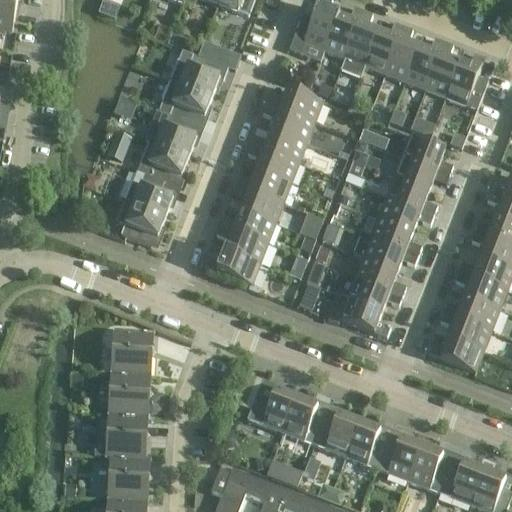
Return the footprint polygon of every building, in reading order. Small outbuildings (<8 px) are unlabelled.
[(0,0),(0,34),(12,37),(18,3),(0,0)] [(161,0),(183,9),(186,0),(161,0)] [(198,0),(198,1),(218,9),(221,0),(198,0)] [(221,0),(218,9),(238,17),(238,16),(249,20),(256,0),(221,0)] [(320,67),(325,56),(338,20),(328,16),(333,4),(323,0),(322,0),(313,24),(302,19),(288,54),(320,67)] [(325,56),(345,64),(363,16),(354,12),(349,25),(338,20),(325,56)] [(363,16),(345,64),(341,75),(361,83),(365,71),(379,36),(368,32),(373,19),(363,16)] [(365,71),(385,79),(404,31),(394,28),(389,40),(379,36),(365,71)] [(385,79),(405,87),(419,52),(408,48),(413,35),(404,31),(385,79)] [(405,87),(425,95),(444,47),(435,43),(430,56),(419,52),(405,87)] [(444,47),(425,95),(445,102),(459,67),(449,63),(453,50),(444,47)] [(171,85),(212,101),(220,81),(224,83),(228,72),(183,55),(178,66),(176,67),(171,79),(172,81),(171,85)] [(470,71),(459,67),(445,102),(477,115),(488,85),(478,81),(485,63),(475,59),(470,71)] [(212,101),(171,85),(169,89),(167,90),(162,102),(163,104),(159,115),(169,119),(168,119),(181,124),(185,114),(205,121),(212,101)] [(267,110),(315,128),(323,107),(288,94),(283,105),(271,100),(267,110)] [(272,135),(307,149),(315,128),(267,110),(263,119),(276,124),(272,135)] [(157,114),(145,145),(149,146),(149,145),(157,149),(189,162),(197,142),(177,134),(181,124),(168,119),(169,119),(159,115),(157,114)] [(251,150),(299,169),(307,149),(272,135),(268,145),(255,140),(251,150)] [(402,162),(450,181),(453,171),(441,166),(445,155),(410,141),(402,162)] [(149,146),(137,177),(141,178),(158,185),(162,174),(181,181),(189,162),(157,149),(149,145),(149,146)] [(256,175),(291,189),(299,169),(251,150),(248,159),(260,164),(256,175)] [(450,181),(402,162),(394,182),(429,196),(433,185),(446,190),(450,181)] [(236,190),(284,209),(291,189),(256,175),(252,186),(239,181),(236,190)] [(133,187),(125,207),(165,222),(169,212),(172,205),(176,207),(177,204),(181,194),(158,185),(141,178),(137,189),(133,187)] [(494,187),(491,197),(511,205),(511,180),(511,181),(507,192),(494,187)] [(429,196),(394,182),(386,202),(434,221),(438,211),(425,206),(429,196)] [(240,215),(276,229),(284,209),(236,190),(232,200),(245,205),(240,215)] [(495,222),(511,228),(511,205),(491,197),(487,206),(500,211),(495,222)] [(434,221),(386,202),(378,222),(413,236),(418,225),(430,230),(434,221)] [(125,207),(117,226),(126,229),(122,240),(151,251),(155,241),(158,242),(165,222),(125,207)] [(220,231),(268,249),(276,229),(240,215),(236,226),(224,221),(220,231)] [(413,236),(378,222),(370,243),(418,261),(422,252),(409,247),(413,236)] [(475,237),(511,251),(511,228),(495,222),(491,232),(479,227),(475,237)] [(225,256),(260,269),(268,249),(220,231),(216,240),(229,245),(225,256)] [(480,262),(511,274),(511,251),(475,237),(471,246),(484,251),(480,262)] [(361,239),(353,259),(362,263),(398,276),(402,266),(415,270),(418,261),(370,243),(361,239)] [(260,269),(225,256),(221,266),(208,261),(204,272),(252,290),(260,269)] [(459,277),(507,296),(511,284),(511,274),(480,262),(476,273),(463,268),(459,277)] [(398,276),(362,263),(362,264),(355,283),(403,301),(406,292),(394,287),(398,276)] [(464,302),(500,316),(507,296),(459,277),(456,287),(468,291),(464,302)] [(345,279),(338,299),(382,317),(386,306),(399,311),(403,301),(355,283),(345,279)] [(338,299),(328,324),(339,328),(340,324),(387,343),(391,332),(378,327),(382,317),(338,299)] [(444,318),(492,336),(500,316),(464,302),(460,313),(448,308),(444,318)] [(449,343),(484,356),(492,336),(444,318),(440,327),(453,332),(449,343)] [(111,378),(151,381),(153,337),(114,334),(111,378)] [(484,356),(449,343),(445,353),(432,348),(428,358),(476,377),(484,356)] [(151,381),(111,378),(109,420),(148,423),(151,381)] [(247,423),(283,437),(297,402),(278,395),(279,391),(263,384),(247,423)] [(283,437),(314,449),(329,410),(317,405),(316,409),(297,402),(283,437)] [(346,461),(359,426),(341,419),(342,415),(329,410),(314,449),(346,461)] [(145,463),(148,423),(109,420),(106,463),(111,464),(111,462),(145,464),(145,463)] [(377,474),(392,434),(380,430),(378,434),(359,426),(346,461),(377,474)] [(408,486),(422,450),(403,443),(405,439),(392,434),(377,474),(408,486)] [(440,498),(455,459),(443,454),(441,458),(422,450),(408,486),(440,498)] [(471,510),(485,475),(466,467),(467,463),(455,459),(440,498),(471,510)] [(150,463),(145,463),(145,464),(111,462),(111,464),(108,504),(147,507),(150,463)] [(240,511),(246,499),(265,506),(265,507),(272,489),(232,473),(231,477),(220,473),(211,496),(222,500),(217,511),(240,511)] [(485,475),(471,510),(476,511),(506,511),(511,500),(511,480),(505,478),(504,482),(485,475)] [(307,511),(311,504),(272,489),(265,507),(265,506),(262,511),(307,511)]
